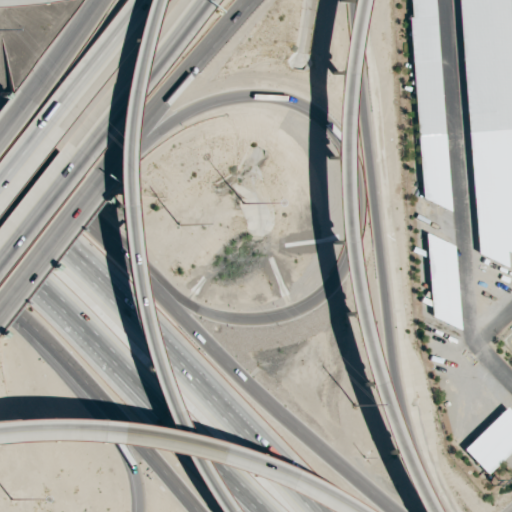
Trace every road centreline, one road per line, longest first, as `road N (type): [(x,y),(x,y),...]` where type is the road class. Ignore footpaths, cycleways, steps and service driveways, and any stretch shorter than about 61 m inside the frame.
road 1 (secondary): [(107,164),(171,119),(240,96),(275,97),(311,111),(349,159),(352,245),(340,276),(312,302),(242,317),(148,283)]
road 2 (motorway): [(148,0),(120,130),(124,273),(157,394),(220,511)]
road 3 (motorway): [(417,511),(378,429),(338,290),(326,144),(342,0)]
road 4 (secondary): [(439,511),(408,441),(392,372),(353,0)]
road 5 (motorway): [(324,511),(0,170)]
road 6 (motorway): [(0,243),(257,511)]
road 7 (motorway): [(339,511),(260,471),(187,447),(84,430),(0,429)]
road 8 (secondary): [(397,511),(148,283)]
road 9 (secondary): [(0,285),(194,511)]
road 10 (secondary): [(107,164),(247,0)]
road 11 (secondary): [(39,326),(125,448),(140,511)]
road 12 (secondary): [(148,283),(0,129)]
road 13 (motorway): [(74,166),(199,0)]
road 14 (motorway): [(143,0),(39,131)]
road 15 (secondary): [(0,299),(91,183)]
